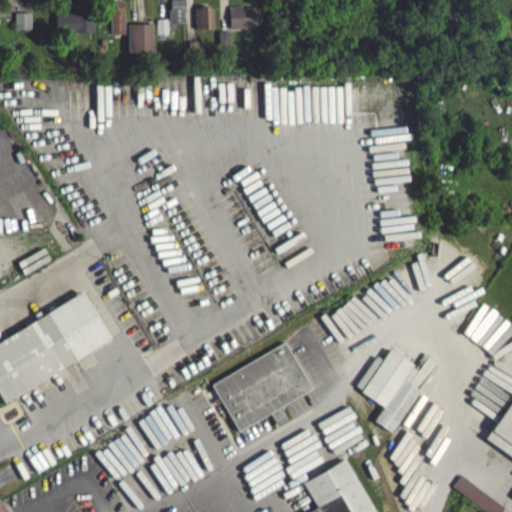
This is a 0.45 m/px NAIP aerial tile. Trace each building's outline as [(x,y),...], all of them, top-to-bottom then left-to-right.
[(183,28),(182,4),(167,5),(168,29),(183,28)] [(121,6),(108,7),(109,40),(123,39),(121,6)] [(227,33),(257,32),(256,10),(226,11),(227,33)] [(212,34),(211,11),(192,12),(193,34),(212,34)] [(90,37),(90,16),(53,17),(54,38),(90,37)] [(28,34),(28,17),(13,17),(13,34),(28,34)] [(165,39),(165,24),(155,24),(155,39),(165,39)] [(151,28),(126,29),(126,58),(151,57),(151,28)] [(228,51),(228,35),(217,35),(218,51),(228,51)] [(0,404),(109,347),(83,298),(0,342),(0,404)] [(209,387),(233,435),(309,396),(285,348),(209,387)] [(380,412),(371,426),(390,438),(417,395),(400,384),(410,369),(386,354),(358,397),(380,412)] [(511,457),(483,437),(511,396),(511,457)] [(286,425),(279,412),(267,418),(275,432),(286,425)] [(304,511),(316,505),(302,481),(343,457),(375,511),(304,511)] [(477,511),(501,511),(502,511),(458,480),(450,492),(477,511)]
